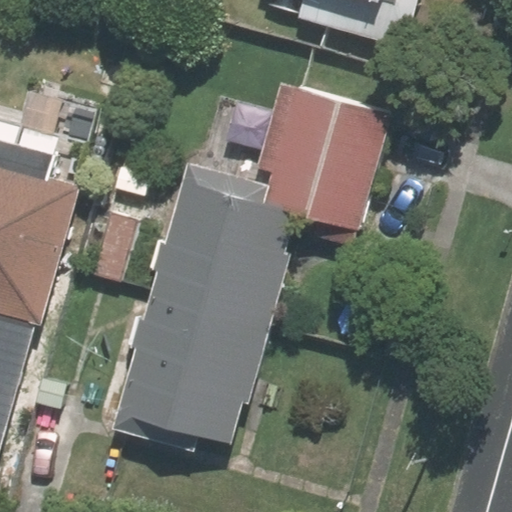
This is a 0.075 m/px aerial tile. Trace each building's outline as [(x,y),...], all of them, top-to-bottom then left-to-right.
[(314,0),(309,20),(414,50),(428,0),(314,0)] [(365,233),(398,117),(288,85),(266,169),(280,172),(275,188),(199,166),(163,294),(166,294),(275,326),(278,326),(297,258),(282,254),(293,212),(326,222),(323,238),(362,249),(365,233)] [(100,108),(31,87),(18,131),(87,151),(100,108)] [(0,442),(14,447),(88,187),(0,162),(0,442)] [(171,180),(140,171),(132,196),(165,206),(171,180)] [(117,216),(110,241),(136,249),(143,224),(117,216)] [(102,274),(127,280),(136,249),(110,241),(102,274)] [(257,403),(278,326),(275,326),(166,294),(163,294),(125,431),(204,453),(210,436),(241,445),(253,401),(257,403)]
